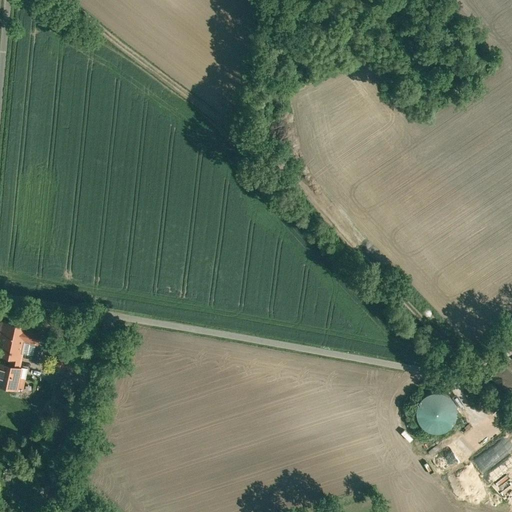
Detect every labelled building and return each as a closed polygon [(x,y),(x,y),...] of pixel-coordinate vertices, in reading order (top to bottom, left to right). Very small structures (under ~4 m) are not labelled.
[(57,315),(37,311),(35,319),(55,324),(57,315)] [(40,330),(4,323),(0,342),(0,352),(13,356),(21,357),(25,340),(37,343),(40,330)] [(77,347),(56,344),(54,358),(75,361),(77,347)] [(11,364),(0,362),(0,363),(0,384),(14,388),(17,376),(20,377),(22,366),(20,366),(22,357),(21,357),(13,356),(11,364)] [(490,376),(498,384),(511,368),(511,358),(509,356),(490,376)] [(75,361),(54,358),(53,364),(74,367),(75,361)] [(511,368),(498,384),(511,396),(511,368)] [(442,432),(448,429),(453,424),(456,418),(457,411),(456,405),(452,399),(447,394),(441,392),(434,392),(428,393),(422,397),(418,403),(416,409),(416,416),(419,422),(423,427),(429,431),(435,432),(442,432)] [(65,427),(56,459),(70,463),(79,431),(65,427)] [(476,460),(486,472),(509,450),(499,439),(476,460)] [(52,485),(42,483),(39,495),(57,499),(59,488),(59,487),(61,474),(54,473),(52,485)]
